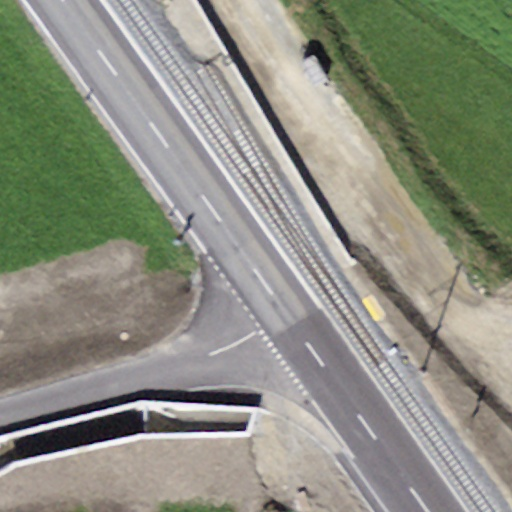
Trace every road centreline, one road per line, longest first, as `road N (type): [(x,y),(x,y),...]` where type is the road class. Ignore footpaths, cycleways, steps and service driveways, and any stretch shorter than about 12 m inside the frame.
road 1 (primary): [(335,372),(70,0)]
road 2 (residential): [(335,372),(189,382),(0,418)]
road 3 (primary): [(433,511),(335,372)]
